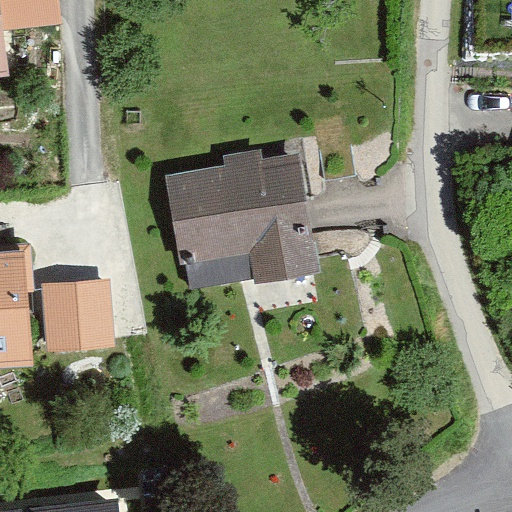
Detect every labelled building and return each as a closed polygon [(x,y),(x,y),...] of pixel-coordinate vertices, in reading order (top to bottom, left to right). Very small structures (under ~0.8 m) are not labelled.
[(0,0),(0,73),(0,72),(0,27),(68,21),(65,0),(0,0)] [(220,154),(159,166),(167,248),(182,247),(184,281),(309,263),(305,233),(287,193),(288,146),(257,149),(257,141),(220,143),(220,154)] [(31,241),(0,243),(0,361),(23,358),(31,241)] [(42,274),(45,343),(118,341),(116,272),(42,274)] [(123,511),(121,486),(0,498),(0,511),(123,511)]
